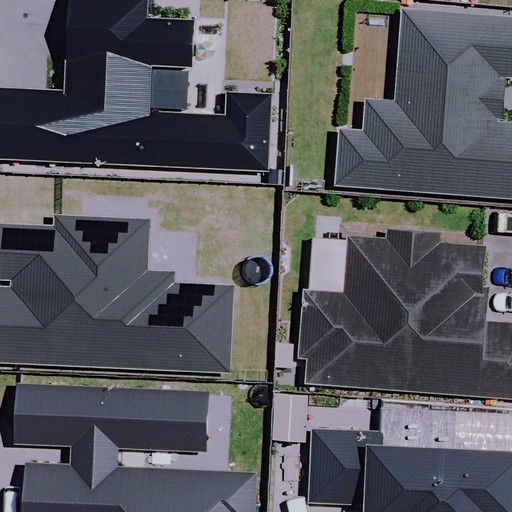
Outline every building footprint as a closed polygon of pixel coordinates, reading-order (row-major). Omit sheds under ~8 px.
[(0,167),(265,175),(268,100),(223,96),(222,120),(145,117),(145,72),(188,74),(190,25),(144,24),(144,2),(102,0),(63,0),(59,96),(0,92),(0,167)] [(511,72),(511,21),(406,15),(397,14),(389,105),(361,103),(358,135),(336,134),(329,190),(511,204),(511,128),(499,127),(502,83),(511,84),(511,72)] [(0,291),(0,368),(227,379),(231,290),(170,288),(171,276),(143,275),(148,223),(50,219),(51,230),(0,228),(0,286),(6,286),(6,292),(0,291)] [(345,297),(305,295),(301,362),(307,362),(305,391),(511,404),(511,325),(483,324),(487,251),(442,248),(443,238),(391,235),(390,244),(349,242),(345,297)] [(252,511),(254,476),(115,471),(115,453),(204,457),(205,395),(14,387),(9,451),(68,451),(66,469),(22,467),(20,511),(252,511)] [(380,435),(307,432),(303,508),(356,510),(355,511),(511,511),(511,460),(380,455),(380,435)]
